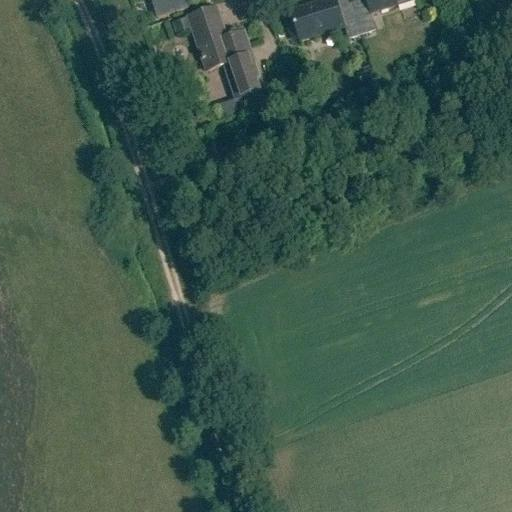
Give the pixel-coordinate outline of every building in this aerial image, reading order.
[(157,0),(150,1),(154,18),(184,12),(181,0),(157,0)] [(332,0),(289,15),(293,26),(285,28),(289,38),(296,35),(300,48),(344,33),(348,43),(362,38),(351,6),(347,7),(344,0),(340,0),(334,2),(333,0),(332,0)] [(351,6),(362,38),(375,34),(369,19),(415,4),(413,0),(362,0),(363,2),(351,6)] [(222,8),(188,20),(172,26),(176,37),(192,31),(207,75),(225,69),(237,102),(265,92),(245,33),(232,38),(222,8)] [(356,95),(377,89),(372,72),(351,79),(356,95)]
